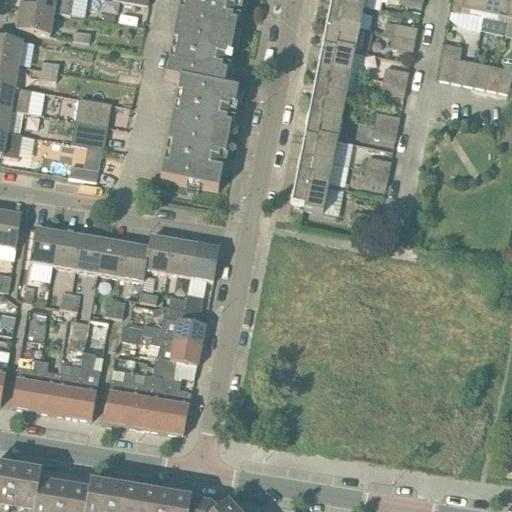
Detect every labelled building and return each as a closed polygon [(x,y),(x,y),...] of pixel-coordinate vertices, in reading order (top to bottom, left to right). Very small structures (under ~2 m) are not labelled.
[(73,0),(20,0),(19,11),(53,16),(71,19),(73,0)] [(148,8),(149,0),(112,0),(112,3),(148,8)] [(181,0),(175,31),(233,42),(241,0),(181,0)] [(366,0),(331,0),(331,4),(364,11),(366,0)] [(423,0),(399,0),(398,7),(422,12),(423,0)] [(463,0),(460,17),(483,22),(487,0),(463,0)] [(487,0),(483,22),(506,26),(510,0),(487,0)] [(364,11),(331,4),(326,26),(359,33),(364,11)] [(53,16),(19,11),(15,34),(49,40),(53,16)] [(114,14),(104,13),(103,24),(113,26),(114,14)] [(359,33),(326,26),(322,49),(355,55),(359,33)] [(392,39),(415,44),(418,32),(394,27),(392,39)] [(165,82),(179,85),(180,83),(223,92),(233,42),(175,31),(165,82)] [(85,46),(86,36),(73,34),(72,45),(85,46)] [(415,44),(392,39),(389,51),(413,56),(415,44)] [(0,66),(18,69),(22,46),(0,42),(0,66)] [(438,83),(449,86),(454,62),(460,63),(462,51),(445,48),(438,83)] [(355,55),(322,49),(317,71),(351,78),(355,55)] [(466,65),(460,63),(454,62),(449,86),(461,88),(466,65)] [(43,64),(42,74),(58,76),(59,67),(43,64)] [(466,65),(461,88),(473,91),(478,67),(466,65)] [(0,89),(14,92),(18,69),(0,66),(0,89)] [(478,67),(473,91),(485,93),(489,69),(478,67)] [(489,69),(485,93),(497,95),(501,72),(489,69)] [(351,78),(317,71),(313,93),(346,100),(351,78)] [(383,84),(406,89),(409,77),(385,72),(383,84)] [(511,73),(501,72),(497,95),(509,98),(511,79),(511,73)] [(58,76),(42,74),(40,82),(56,85),(58,76)] [(223,92),(180,83),(179,85),(170,133),(228,144),(238,95),(223,92)] [(406,89),(383,84),(381,96),(404,101),(406,89)] [(0,112),(23,117),(27,117),(31,95),(14,92),(0,89),(0,112)] [(346,100),(313,93),(309,116),(342,122),(346,100)] [(74,126),(107,132),(111,109),(78,103),(74,126)] [(0,135),(19,139),(23,117),(0,112),(0,135)] [(342,122),(309,116),(304,138),(337,145),(342,122)] [(374,129),(397,133),(400,121),(376,117),(374,129)] [(70,149),(103,155),(107,132),(74,126),(70,149)] [(397,133),(374,129),(372,141),(395,145),(397,133)] [(228,144),(170,133),(160,184),(218,195),(228,144)] [(19,139),(0,135),(0,159),(3,160),(18,163),(22,139),(19,139)] [(337,145),(304,138),(300,160),(333,167),(337,145)] [(333,167),(300,160),(295,183),(328,189),(333,167)] [(365,174),(389,178),(391,166),(368,162),(365,174)] [(69,182),(96,186),(98,175),(70,170),(69,182)] [(389,178),(365,174),(363,185),(386,190),(389,178)] [(328,189),(295,183),(291,206),(304,208),(303,213),(323,217),(328,189)] [(0,216),(0,250),(15,253),(21,220),(0,216)] [(380,221),(357,216),(354,228),(378,233),(380,221)] [(53,270),(59,236),(36,232),(30,266),(53,270)] [(374,237),(363,235),(361,244),(372,246),(374,237)] [(76,274),(81,240),(59,236),(53,270),(76,274)] [(98,278),(104,244),(81,240),(76,274),(98,278)] [(167,278),(173,245),(150,241),(149,251),(148,251),(148,252),(145,275),(167,278)] [(121,282),(126,247),(104,244),(98,278),(121,282)] [(190,282),(196,249),(173,245),(167,278),(190,282)] [(148,252),(148,251),(126,247),(121,282),(143,285),(145,275),(148,252)] [(196,249),(190,282),(213,286),(219,253),(196,249)] [(0,293),(8,295),(11,280),(2,278),(0,288),(0,293)] [(179,284),(177,298),(190,300),(192,286),(179,284)] [(33,307),(35,291),(25,289),(23,306),(33,307)] [(69,313),(71,297),(62,295),(59,311),(69,313)] [(156,308),(158,299),(142,296),(140,305),(156,308)] [(71,297),(69,313),(77,315),(80,299),(71,297)] [(170,302),(168,311),(184,314),(186,305),(170,302)] [(114,320),(116,305),(107,304),(105,319),(114,320)] [(125,307),(116,305),(114,320),(122,322),(125,307)] [(186,305),(184,314),(199,317),(201,308),(186,305)] [(144,333),(143,340),(151,342),(152,341),(153,342),(201,350),(205,330),(203,330),(205,318),(199,317),(184,314),(168,311),(165,311),(161,333),(145,330),(144,333)] [(47,316),(36,315),(35,323),(46,324),(47,316)] [(141,348),(143,340),(144,333),(124,330),(122,344),(141,348)] [(156,360),(155,362),(176,367),(197,370),(201,350),(153,342),(151,350),(159,351),(158,361),(156,360)] [(79,372),(71,422),(91,425),(100,376),(93,375),(95,359),(83,357),(82,362),(80,373),(79,372)] [(74,361),(73,371),(79,372),(80,373),(82,362),(74,361)] [(176,367),(155,362),(153,380),(153,381),(143,434),(163,437),(173,385),(174,385),(176,367)] [(11,412),(32,415),(40,366),(31,364),(29,375),(18,373),(11,412)] [(40,366),(32,415),(51,418),(57,379),(46,377),(48,367),(40,366)] [(57,379),(51,418),(71,422),(79,372),(73,371),(71,371),(69,381),(57,379)] [(103,427),(122,430),(131,386),(132,386),(133,377),(125,376),(123,385),(110,383),(103,427)] [(131,386),(122,430),(143,434),(153,381),(153,380),(145,379),(143,388),(132,386),(131,386)] [(173,385),(163,437),(183,441),(192,398),(180,396),(182,386),(174,385),(173,385)] [(0,511),(35,511),(40,488),(39,488),(40,479),(0,472),(0,511)] [(85,511),(88,496),(40,488),(35,511),(85,511)] [(89,489),(88,496),(85,511),(137,511),(140,497),(89,489)] [(212,511),(211,509),(190,506),(191,506),(140,497),(137,511),(212,511)]
